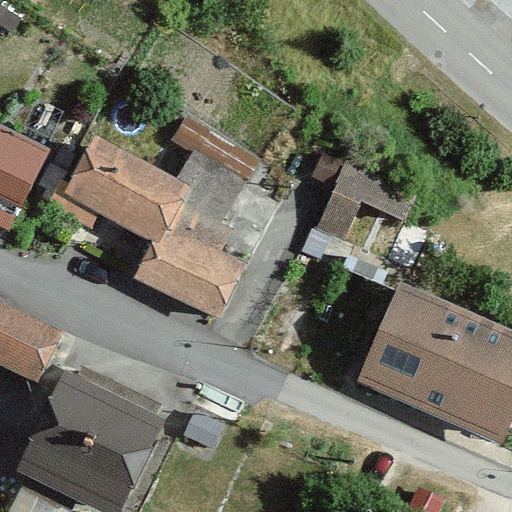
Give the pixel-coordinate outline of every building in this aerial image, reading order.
[(245,269),(218,255),(229,234),(220,229),(257,160),(184,121),(173,141),(195,152),(176,187),(96,144),(72,189),(62,183),(50,205),(87,224),(94,212),(153,243),(135,277),(217,321),(245,269)] [(20,212),(47,155),(0,132),(0,216),(8,220),(14,209),(20,212)] [(415,197),(347,165),(319,226),(413,270),(430,233),(404,220),(415,197)] [(498,444),(511,412),(511,338),(401,289),(359,383),(498,444)] [(0,365),(37,383),(60,337),(0,306),(0,365)] [(45,419),(142,466),(162,425),(155,421),(162,407),(83,370),(77,383),(65,377),(45,419)] [(96,511),(119,511),(142,466),(45,419),(18,475),(96,511)]
